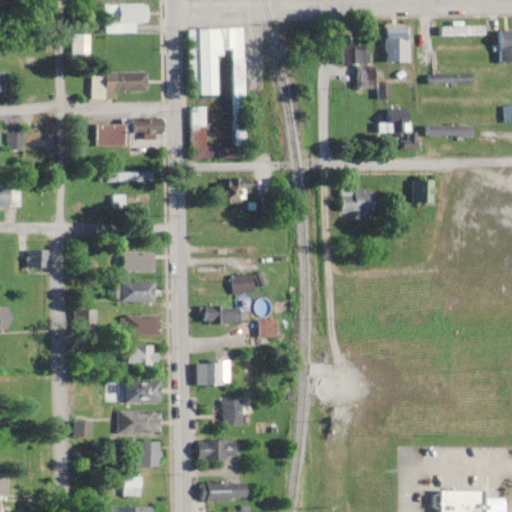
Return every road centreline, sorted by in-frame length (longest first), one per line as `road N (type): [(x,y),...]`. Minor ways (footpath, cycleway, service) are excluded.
road 1 (residential): [(182,511),(171,0)]
road 2 (residential): [(57,511),(52,0)]
road 3 (residential): [(511,2),(172,7)]
road 4 (residential): [(175,166),(511,160)]
road 5 (residential): [(446,161),(435,259),(351,273),(329,257)]
road 6 (residential): [(176,226),(0,225)]
road 7 (residential): [(0,105),(174,105)]
